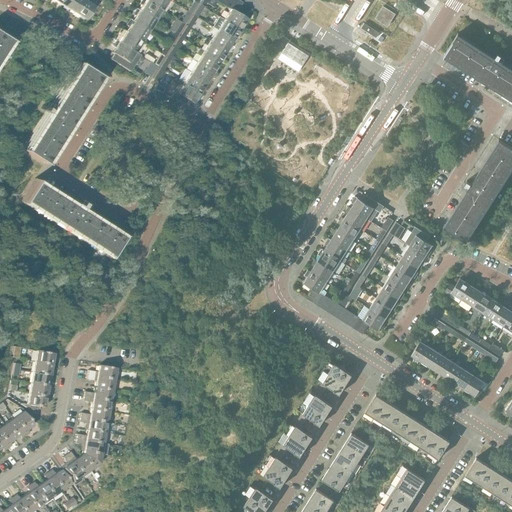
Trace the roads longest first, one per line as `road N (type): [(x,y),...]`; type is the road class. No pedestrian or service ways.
road 1 (residential): [(0,481),(56,439),(64,377),(141,253),(197,124)]
road 2 (tertiary): [(372,359),(286,304),(276,281),(400,88)]
road 3 (residential): [(123,216),(59,173),(115,85),(197,124)]
road 4 (residential): [(276,511),(372,359)]
road 5 (residential): [(396,336),(447,260),(511,285)]
road 6 (residential): [(5,0),(89,43),(118,0)]
road 7 (residential): [(197,124),(270,5)]
